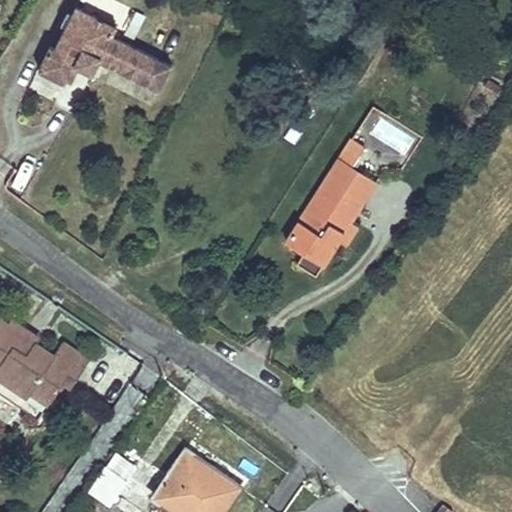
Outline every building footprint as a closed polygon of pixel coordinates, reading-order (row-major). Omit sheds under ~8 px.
[(69,19),(62,16),(51,40),(57,44),(69,19)] [(130,88),(155,100),(167,74),(107,45),(111,36),(69,19),(57,44),(50,60),(45,58),(34,82),(60,94),(63,90),(67,92),(74,77),(89,84),(95,71),(122,84),(124,80),(132,84),(130,88)] [(124,80),(122,84),(130,88),(132,84),(124,80)] [(347,95),(336,125),(357,133),(368,103),(347,95)] [(355,162),(362,141),(345,135),(338,156),(355,162)] [(338,167),(323,189),(359,213),(373,191),(338,167)] [(359,213),(323,189),(283,248),(301,260),(320,273),(331,256),(347,231),(359,213)] [(358,238),(347,231),(331,256),(342,263),(358,238)] [(320,273),(301,260),(289,278),(308,291),(320,273)] [(0,318),(0,391),(39,418),(59,390),(61,392),(66,383),(63,382),(65,381),(72,386),(88,361),(62,343),(54,355),(37,343),(34,346),(21,338),(27,329),(12,319),(9,324),(0,318)] [(40,338),(27,329),(21,338),(34,346),(37,343),(40,338)] [(202,465),(183,453),(153,496),(173,511),(179,511),(184,506),(193,511),(222,511),(242,485),(204,459),(202,465)] [(124,481),(106,468),(90,491),(109,503),(124,481)]
